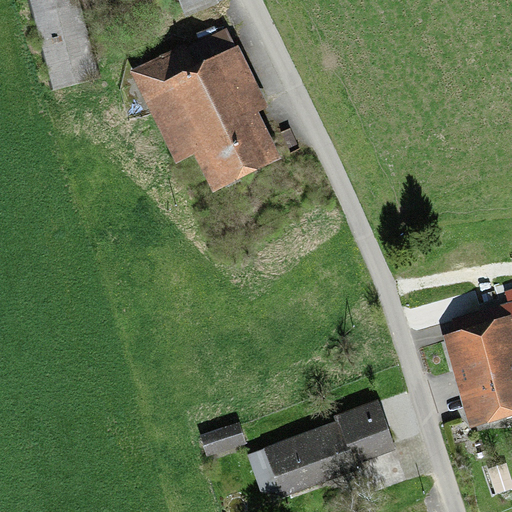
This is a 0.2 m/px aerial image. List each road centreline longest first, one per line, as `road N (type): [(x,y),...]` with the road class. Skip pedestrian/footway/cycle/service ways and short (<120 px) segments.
road 1 (unclassified): [(455,511),(386,290),(252,0)]
road 2 (track): [(386,290),(511,268)]
